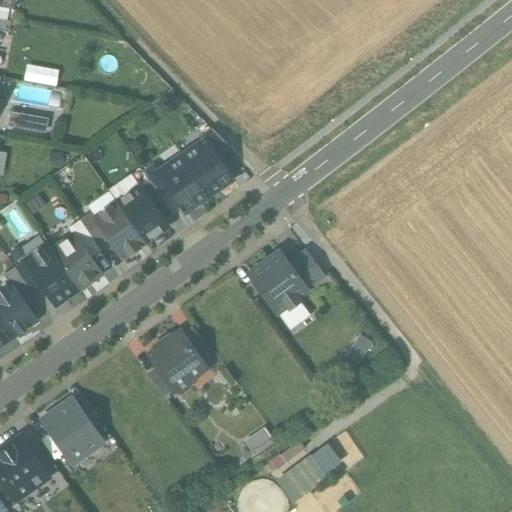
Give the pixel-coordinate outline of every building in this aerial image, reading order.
[(0,8),(0,20),(7,22),(9,10),(0,8)] [(0,32),(9,34),(11,22),(7,22),(0,20),(0,32)] [(48,120),(10,113),(7,128),(46,134),(48,120)] [(205,141),(216,158),(229,148),(213,131),(202,138),(204,142),(205,141)] [(182,157),(209,197),(232,181),(216,158),(205,141),(204,142),(182,157)] [(63,153),(48,154),(49,168),(64,167),(63,153)] [(170,190),(186,213),(209,197),(182,157),(159,173),(158,173),(170,190)] [(160,196),(170,190),(158,173),(159,173),(155,166),(144,174),(160,196)] [(117,204),(145,245),(166,231),(137,189),(117,204)] [(95,219),(94,219),(108,239),(122,260),(145,245),(117,204),(95,219)] [(91,213),(80,222),(97,246),(108,239),(94,219),(95,219),(91,213)] [(74,235),(90,258),(101,252),(97,246),(80,222),(68,230),(73,236),(74,235)] [(51,250),(79,290),(102,275),(90,258),(74,235),(73,236),(51,250)] [(57,306),(79,290),(51,250),(29,266),(57,306)] [(279,253),(248,275),(277,314),(287,307),(289,310),(300,302),(297,299),(307,292),(306,290),(288,265),(279,253)] [(305,253),(288,265),(306,290),(323,278),(305,253)] [(41,284),(25,261),(15,268),(31,291),(41,284)] [(11,285),(20,298),(31,291),(15,268),(3,276),(10,286),(11,285)] [(10,286),(0,292),(0,316),(14,337),(36,322),(20,298),(11,285),(10,286)] [(0,346),(14,337),(0,316),(0,346)] [(193,329),(183,336),(197,355),(207,348),(193,329)] [(181,333),(148,355),(157,368),(171,388),(175,392),(176,391),(181,392),(189,387),(189,382),(207,369),(197,355),(183,336),(181,333)] [(171,388),(157,368),(147,375),(161,395),(171,388)] [(77,407),(73,401),(43,422),(72,464),(102,443),(95,434),(77,407)] [(87,401),(77,407),(95,434),(105,427),(87,401)] [(48,479),(20,438),(0,451),(0,477),(12,495),(16,501),(48,479)] [(332,481),(312,455),(277,483),(296,509),(332,481)] [(0,499),(2,503),(12,495),(0,477),(0,499)] [(267,482),(260,481),(250,483),(241,490),(236,497),(233,509),(233,511),(287,511),(287,502),(283,493),(276,486),(267,482)]
